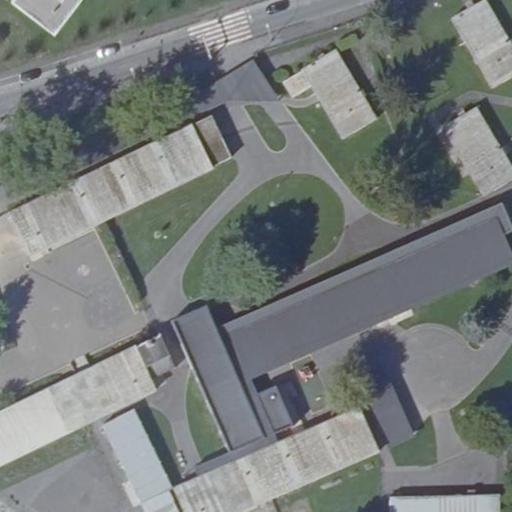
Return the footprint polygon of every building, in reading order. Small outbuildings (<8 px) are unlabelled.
[(16,0),(56,30),(79,0),(16,0)] [(482,0),(452,18),(494,88),(511,77),(511,42),(485,0),(482,0)] [(311,85),(344,140),(378,120),(337,49),(284,81),(293,95),(311,85)] [(258,61),(189,93),(200,118),(270,87),(258,61)] [(511,169),(477,109),(442,129),(482,198),(511,180),(511,169)] [(192,126),(9,213),(31,258),(212,171),(211,169),(232,159),(212,119),(193,128),(192,126)] [(245,382),(511,264),(511,258),(495,219),(400,261),(395,251),(370,262),(375,273),(228,336),(241,362),(235,365),(224,338),(192,353),(231,442),(264,428),(245,382)] [(0,413),(0,468),(157,392),(151,379),(175,368),(161,336),(0,413)] [(364,379),(386,446),(411,438),(390,371),(364,379)] [(244,511),(268,502),(381,452),(360,407),(174,490),(183,511),(244,511)] [(182,511),(135,409),(102,424),(142,511),(182,511)] [(395,502),(394,511),(500,511),(500,506),(395,502)]
